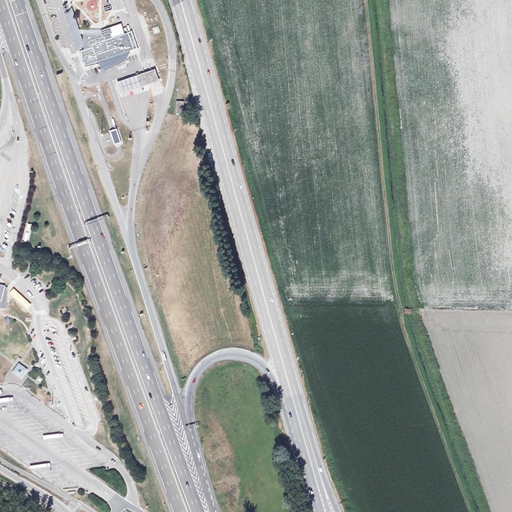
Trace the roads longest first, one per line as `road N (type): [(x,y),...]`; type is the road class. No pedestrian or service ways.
road 1 (motorway): [(197,511),(16,0)]
road 2 (motorway): [(0,4),(180,511)]
road 3 (primary): [(298,420),(179,0)]
road 4 (motorway): [(212,511),(188,425),(190,385),(205,362),(231,353),(254,359),(298,420)]
road 5 (track): [(394,309),(468,511)]
